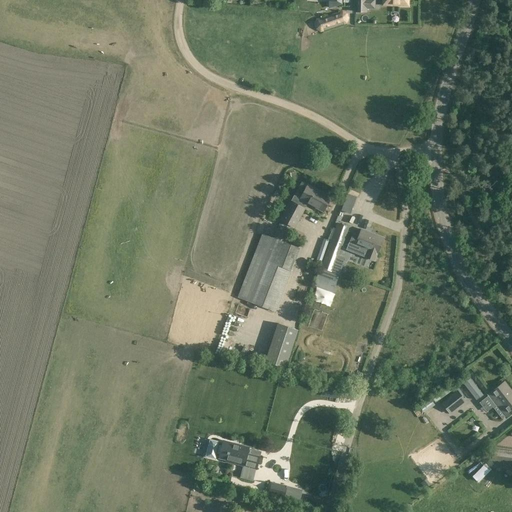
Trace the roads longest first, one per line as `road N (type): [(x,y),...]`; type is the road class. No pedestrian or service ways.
road 1 (track): [(395,153),(404,192),(396,286),(329,511)]
road 2 (unclassified): [(511,342),(465,277),(440,203),(439,112),(472,0)]
road 3 (track): [(436,143),(395,153),(366,148),(317,118),(204,74),(179,35),(181,0)]
